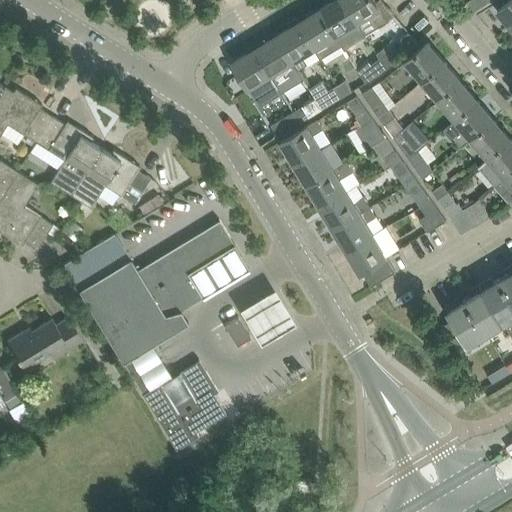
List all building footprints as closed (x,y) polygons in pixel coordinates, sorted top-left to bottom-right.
[(337,34),(337,33),(358,20),(345,0),(332,0),(321,7),(337,34)] [(345,0),(358,20),(366,33),(388,20),(376,0),(345,0)] [(474,10),(490,0),(469,0),(466,2),(474,10)] [(511,0),(508,0),(498,9),(511,24),(511,0)] [(299,20),(322,57),(344,44),(337,33),(337,34),(321,7),(299,20)] [(277,34),(293,60),(294,60),(299,68),(308,62),(309,64),(321,57),(321,58),(322,57),(299,20),(296,16),(287,21),(290,26),(277,34)] [(402,38),(410,48),(418,41),(409,31),(402,38)] [(255,47),(271,73),(293,60),(277,34),(255,47)] [(406,60),(423,79),(445,60),(429,40),(406,60)] [(271,73),(255,47),(233,60),(249,86),(271,73)] [(378,53),(380,57),(388,67),(396,60),(385,47),(378,53)] [(381,73),(388,67),(380,57),(373,63),(381,73)] [(445,60),(423,79),(440,99),(462,79),(445,60)] [(323,108),(344,95),(338,84),(329,89),(323,79),(310,87),(323,108)] [(338,84),(344,95),(353,90),(346,79),(338,84)] [(462,79),(440,99),(456,118),(478,99),(462,79)] [(4,84),(0,89),(0,134),(8,122),(24,132),(36,140),(52,114),(31,101),(33,97),(16,86),(14,90),(4,84)] [(363,91),(379,115),(390,108),(373,85),(363,91)] [(356,116),(362,124),(372,116),(357,95),(348,100),(358,115),(356,116)] [(472,137),(473,137),(495,118),(478,99),(456,118),(444,128),(452,137),(454,136),(462,146),(472,137)] [(294,110),(301,121),(309,117),(302,105),(294,110)] [(379,115),(394,136),(404,128),(390,108),(379,115)] [(279,135),(301,121),(294,110),(272,124),(279,135)] [(51,180),(71,193),(101,145),(91,139),(93,135),(76,124),(74,128),(52,114),(36,140),(49,148),(65,158),(51,180)] [(374,144),(375,144),(387,137),(372,116),(362,124),(350,131),(362,151),(374,144)] [(282,140),(295,162),(322,147),(314,134),(324,128),(318,118),(282,140)] [(473,137),(489,156),(489,157),(511,137),(495,118),(473,137)] [(394,136),(409,157),(419,149),(427,142),(418,129),(413,132),(413,126),(416,123),(413,120),(404,128),(394,136)] [(390,163),(391,165),(402,157),(387,137),(375,144),(382,155),(379,157),(386,166),(390,163)] [(479,165),(496,184),(506,176),(511,170),(511,137),(489,157),(489,156),(479,165)] [(437,156),(427,142),(419,149),(409,157),(424,177),(434,169),(429,162),(437,156)] [(101,145),(71,193),(91,205),(105,183),(121,194),(121,193),(135,202),(151,177),(128,162),(131,159),(114,148),(111,152),(101,145)] [(295,162),(309,184),(335,168),(322,147),(295,162)] [(391,165),(406,185),(417,178),(402,157),(391,165)] [(0,198),(18,170),(0,158),(0,198)] [(335,168),(309,184),(322,206),(348,190),(341,179),(355,170),(349,160),(335,168)] [(18,170),(0,198),(0,229),(13,238),(15,235),(37,248),(48,231),(57,237),(63,229),(40,215),(40,214),(24,204),(38,182),(18,170)] [(511,170),(506,176),(496,184),(480,197),(484,204),(503,192),(511,184),(511,170)] [(406,185),(421,206),(432,198),(417,178),(406,185)] [(433,190),(439,198),(449,190),(444,182),(433,190)] [(348,190),(322,206),(335,227),(371,206),(365,196),(355,201),(348,190)] [(451,215),(453,218),(464,211),(465,211),(462,206),(459,201),(458,202),(449,190),(439,198),(451,215)] [(462,206),(465,211),(474,225),(491,215),(484,204),(480,197),(475,201),(474,199),(462,206)] [(447,220),(432,198),(421,206),(427,214),(421,218),(428,231),(447,220)] [(368,221),(376,215),(371,206),(335,227),(348,249),(376,232),(368,221)] [(462,233),(474,225),(465,211),(464,211),(453,218),(462,233)] [(79,288),(123,361),(130,357),(188,321),(181,309),(249,267),(219,218),(137,268),(114,231),(63,263),(79,288)] [(83,230),(71,220),(63,229),(75,240),(83,230)] [(376,232),(348,249),(361,271),(363,270),(387,255),(401,247),(387,225),(385,226),(376,232)] [(396,270),(387,255),(363,270),(372,285),(396,270)] [(501,277),(511,295),(511,263),(504,268),(507,273),(501,277)] [(481,282),(504,321),(511,315),(511,295),(501,277),(494,281),(491,276),(481,282)] [(259,289),(240,301),(261,335),(277,325),(294,315),(273,281),(259,289)] [(467,298),(487,331),(504,321),(481,282),(470,289),(473,294),(467,298)] [(446,303),(455,318),(469,342),(487,331),(467,298),(460,302),(457,296),(446,303)] [(80,332),(70,315),(56,324),(52,317),(25,333),(23,330),(8,339),(24,365),(59,344),(63,350),(84,338),(80,332)] [(237,344),(251,336),(238,315),(225,323),(237,344)] [(459,348),(469,342),(455,318),(445,324),(459,348)] [(149,388),(130,357),(123,361),(176,448),(199,435),(196,430),(226,412),(214,392),(218,390),(199,358),(178,371),(188,387),(171,397),(161,381),(149,388)] [(488,372),(494,382),(511,371),(505,361),(488,372)] [(0,394),(4,400),(5,399),(10,408),(23,400),(17,391),(18,391),(1,362),(0,362),(0,394)] [(297,477),(295,490),(315,492),(316,480),(297,477)]
